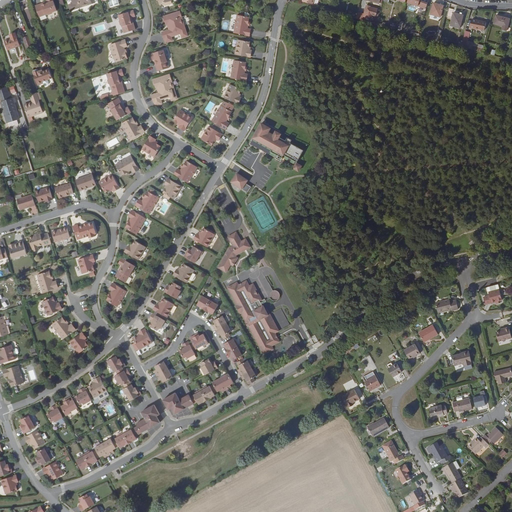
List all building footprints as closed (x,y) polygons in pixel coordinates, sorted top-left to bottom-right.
[(57,11),(52,0),(46,0),(48,3),(46,4),(46,3),(42,4),(35,6),(39,17),(47,15),(48,15),(51,14),(52,12),(57,11)] [(95,3),(93,0),(71,0),(73,4),(69,5),(70,11),(81,7),(81,6),(89,3),(89,5),(95,3)] [(426,8),(428,2),(420,1),(420,0),(408,0),(408,2),(426,8)] [(444,6),(433,3),(430,15),(440,18),(444,6)] [(358,13),(356,19),(362,20),(363,18),(365,19),(370,20),(371,16),(375,17),(377,10),(371,9),(371,7),(365,6),(363,14),(358,13)] [(135,16),(133,11),(118,15),(120,20),(119,22),(120,25),(121,26),(124,33),(135,30),(133,23),(132,23),(131,19),(130,19),(130,18),(135,16)] [(182,38),(187,36),(184,26),(183,26),(180,18),(181,17),(180,12),(163,17),(164,21),(165,21),(166,25),(169,24),(169,26),(168,27),(169,30),(162,32),(164,39),(166,43),(172,41),(171,37),(180,34),(182,38)] [(463,15),(453,13),(450,24),(460,27),(463,15)] [(510,19),(496,15),(493,24),(502,26),(501,30),(507,31),(510,19)] [(247,29),(248,26),(248,23),(249,17),(237,16),(237,19),(236,19),(235,25),(234,33),(250,36),(251,30),(247,29)] [(487,23),(471,19),(469,28),(484,32),(487,23)] [(470,32),(465,31),(460,46),(465,48),(470,32)] [(11,39),(7,40),(10,49),(20,46),(16,35),(10,37),(11,39)] [(33,49),(28,36),(23,38),(27,51),(33,49)] [(126,54),(125,51),(124,48),(127,46),(125,40),(110,45),(112,53),(114,58),(115,62),(127,59),(126,54)] [(252,51),(250,51),(249,50),(249,47),(250,42),(238,40),(235,55),(250,57),(252,51)] [(482,52),(483,45),(468,41),(467,48),(482,52)] [(50,49),(52,54),(60,51),(59,46),(50,49)] [(165,55),(163,50),(148,55),(150,61),(155,59),(156,60),(155,61),(156,65),(158,72),(169,68),(167,60),(167,59),(166,56),(165,55)] [(245,71),(245,68),(246,63),(234,60),(233,64),(232,70),(231,79),(246,81),(248,75),(244,74),(245,71)] [(42,82),(52,79),(48,69),(42,72),(42,70),(38,72),(38,71),(34,72),(33,73),(34,76),(37,86),(43,84),(42,82)] [(123,76),(122,69),(107,74),(108,79),(108,80),(109,84),(110,84),(112,92),(124,89),(121,82),(120,78),(118,79),(118,77),(123,76)] [(171,80),(169,75),(153,80),(154,84),(155,84),(156,88),(159,87),(159,89),(158,90),(159,93),(151,95),(154,102),(155,106),(162,104),(161,100),(170,97),(172,101),(177,99),(174,89),(172,89),(170,81),(171,80)] [(241,98),(239,97),(240,94),(239,94),(241,89),(230,85),(224,98),(238,104),(241,98)] [(7,88),(0,89),(0,100),(1,102),(8,100),(12,99),(10,91),(8,92),(7,88)] [(43,113),(39,101),(36,93),(29,96),(32,103),(23,105),(27,117),(30,116),(31,117),(43,113)] [(14,98),(12,99),(8,100),(10,107),(3,109),(7,124),(8,124),(17,121),(19,120),(13,103),(16,102),(14,98)] [(122,104),(118,98),(108,104),(112,111),(112,113),(113,116),(114,116),(117,120),(131,113),(128,107),(123,110),(122,109),(123,108),(121,105),(122,104)] [(8,100),(1,102),(3,109),(10,107),(8,100)] [(231,111),(234,106),(224,102),(219,109),(216,113),(216,114),(212,121),(225,130),(229,124),(226,122),(228,119),(230,116),(232,112),(231,111)] [(178,123),(177,124),(180,125),(180,126),(179,128),(184,131),(192,118),(180,110),(173,120),(178,123)] [(138,128),(137,125),(135,122),(133,117),(122,124),(124,127),(126,132),(127,132),(131,139),(145,132),(141,126),(138,128)] [(272,128),(262,122),(254,137),(251,143),(277,157),(276,158),(280,160),(283,154),(295,161),(292,167),(298,170),(302,164),(297,161),(303,149),(280,136),(282,133),(276,130),(274,133),(270,131),(272,128)] [(214,142),(215,142),(216,139),(217,140),(219,141),(222,135),(209,127),(201,139),(212,146),(214,142)] [(157,144),(157,143),(154,142),(155,141),(156,140),(150,136),(142,149),(155,157),(161,147),(157,144)] [(121,176),(126,173),(129,172),(131,170),(133,173),(139,170),(131,156),(124,160),(123,160),(119,163),(115,165),(121,176)] [(52,159),(34,165),(35,169),(53,163),(52,159)] [(184,165),(182,168),(181,171),(178,169),(174,175),(188,183),(192,176),(193,176),(195,171),(197,167),(187,161),(184,165)] [(248,180),(236,173),(231,181),(243,188),(248,180)] [(91,187),(96,185),(92,174),(76,180),(79,190),(84,188),(84,189),(88,187),(91,186),(91,187)] [(109,190),(110,191),(112,189),(113,190),(114,192),(120,188),(112,175),(99,182),(105,193),(109,190)] [(165,184),(166,185),(167,186),(165,188),(166,189),(163,193),(174,199),(182,187),(168,179),(165,184)] [(73,193),(70,183),(55,188),(59,199),(69,195),(73,193)] [(52,198),(49,188),(35,192),(38,202),(45,200),(45,202),(52,200),(52,198)] [(148,191),(146,196),(144,198),(142,201),(139,200),(136,205),(149,213),(154,206),(157,202),(157,201),(159,198),(148,191)] [(25,208),(35,205),(32,195),(16,199),(19,208),(25,206),(25,208)] [(132,218),(130,221),(128,224),(126,228),(136,234),(139,231),(142,226),(141,226),(146,219),(132,210),(129,216),(132,218)] [(96,233),(93,222),(79,227),(78,224),(73,226),(77,240),(89,236),(89,238),(95,236),(94,234),(96,233)] [(63,230),(63,228),(51,232),(54,242),(69,237),(66,228),(63,230)] [(201,233),(201,232),(199,235),(197,234),(194,239),(207,247),(215,235),(204,228),(201,233)] [(249,249),(251,247),(247,239),(242,242),(237,232),(229,237),(234,246),(230,248),(219,268),(227,272),(231,264),(234,266),(239,258),(236,256),(237,255),(249,249)] [(43,246),(51,243),(48,233),(40,235),(40,234),(38,234),(33,236),(28,238),(31,248),(32,248),(33,252),(38,250),(37,246),(43,244),(43,246)] [(17,242),(17,243),(17,244),(14,245),(14,244),(14,243),(8,245),(9,247),(8,247),(12,258),(26,254),(22,241),(17,242)] [(130,247),(128,246),(125,252),(138,260),(146,247),(135,241),(132,245),(130,247)] [(189,252),(187,251),(184,257),(195,263),(199,256),(200,257),(203,252),(194,247),(192,251),(190,250),(189,252)] [(93,266),(92,262),(93,262),(95,261),(93,255),(78,260),(82,274),(94,270),(93,266)] [(122,268),(122,267),(120,271),(119,270),(116,277),(126,282),(130,275),(131,275),(133,272),(132,271),(135,266),(121,258),(119,264),(123,266),(122,268)] [(179,271),(177,269),(173,275),(187,283),(194,270),(184,264),(181,268),(179,271)] [(51,279),(50,276),(49,271),(37,275),(38,278),(38,279),(40,284),(43,292),(58,287),(56,281),(52,282),(51,279)] [(272,346),(277,344),(275,340),(276,340),(273,334),(275,333),(279,331),(273,321),(272,321),(269,315),(264,306),(263,306),(261,301),(260,299),(252,303),(245,289),(250,286),(247,281),(239,285),(238,283),(228,288),(242,313),(264,355),(274,349),(272,346)] [(173,282),(171,286),(170,287),(169,287),(167,286),(164,291),(177,299),(181,291),(180,290),(181,287),(173,282)] [(112,291),(111,294),(109,296),(106,300),(117,307),(119,304),(120,303),(122,299),(122,298),(127,291),(113,283),(109,289),(112,291)] [(254,284),(250,286),(245,289),(252,303),(260,299),(261,301),(262,300),(254,284)] [(499,290),(489,292),(490,296),(483,298),(485,305),(495,302),(498,301),(502,300),(499,290)] [(204,297),(202,296),(197,305),(205,310),(211,299),(205,296),(204,297)] [(57,304),(55,301),(53,297),(42,302),(48,316),(62,309),(59,303),(58,304),(57,304)] [(153,309),(155,311),(159,313),(167,317),(174,305),(163,298),(161,302),(159,305),(157,304),(153,309)] [(205,310),(208,312),(209,312),(213,314),(218,305),(216,304),(217,302),(211,299),(205,310)] [(449,300),(435,303),(438,313),(451,310),(452,311),(458,310),(456,300),(450,302),(449,300)] [(161,328),(165,321),(157,316),(153,314),(153,313),(149,319),(151,320),(152,321),(152,323),(150,326),(157,330),(159,327),(161,328)] [(216,325),(214,327),(215,330),(227,324),(222,316),(213,321),(215,324),(216,325)] [(67,324),(65,321),(62,317),(52,324),(54,328),(58,332),(63,339),(76,330),(72,324),(69,326),(67,324)] [(227,324),(215,330),(217,333),(220,332),(220,334),(222,337),(229,333),(231,332),(227,324)] [(432,325),(418,333),(424,343),(438,335),(432,325)] [(509,327),(504,329),(504,330),(501,331),(496,332),(498,342),(511,338),(509,327)] [(139,332),(140,334),(140,335),(137,336),(138,336),(133,339),(139,350),(152,342),(145,329),(139,332)] [(86,343),(86,342),(84,339),(85,339),(86,338),(82,332),(70,342),(79,354),(89,346),(86,343)] [(196,335),(190,338),(193,343),(196,349),(203,345),(204,346),(209,344),(203,334),(200,337),(199,335),(196,336),(196,335)] [(228,353),(239,346),(236,341),(234,341),(233,339),(224,344),(228,353)] [(193,351),(190,345),(188,341),(182,345),(183,346),(184,348),(182,349),(179,351),(183,359),(187,357),(187,358),(195,354),(193,351)] [(414,344),(404,350),(409,360),(420,354),(414,344)] [(0,350),(1,353),(0,353),(1,356),(0,357),(0,356),(0,361),(1,364),(16,359),(14,355),(18,354),(19,352),(18,349),(16,348),(13,349),(11,345),(0,348),(0,350)] [(242,352),(239,346),(228,353),(230,356),(233,361),(242,355),(241,353),(242,352)] [(461,354),(451,356),(454,366),(463,364),(463,366),(471,364),(471,362),(468,351),(461,353),(461,354)] [(110,365),(114,372),(116,372),(122,368),(126,366),(122,360),(121,361),(120,359),(118,360),(116,356),(107,361),(109,366),(110,365)] [(205,375),(218,368),(215,362),(213,363),(212,364),(211,363),(209,359),(201,363),(203,366),(201,367),(205,375)] [(168,369),(164,361),(155,366),(156,369),(157,371),(155,372),(157,376),(168,369)] [(240,375),(252,369),(247,361),(245,362),(238,366),(240,369),(241,370),(239,372),(240,375)] [(397,364),(392,367),(388,369),(392,378),(401,372),(397,364)] [(8,376),(9,379),(10,382),(12,387),(24,383),(22,379),(23,379),(21,374),(18,365),(3,370),(5,377),(8,376)] [(511,374),(510,368),(494,372),(496,380),(497,379),(498,385),(506,383),(504,378),(511,375),(511,374)] [(123,385),(130,381),(128,378),(127,376),(129,375),(130,374),(127,369),(124,371),(117,374),(115,376),(119,384),(121,383),(122,386),(123,385)] [(173,377),(168,369),(157,376),(159,379),(161,378),(162,379),(163,382),(173,377)] [(247,382),(254,378),(256,377),(252,369),(240,375),(242,378),(245,377),(246,379),(247,382)] [(373,372),(362,378),(370,391),(380,386),(373,372)] [(233,383),(228,374),(220,378),(227,390),(230,388),(229,386),(230,385),(233,383)] [(107,390),(100,377),(94,380),(95,382),(92,384),(88,387),(94,397),(107,390)] [(227,390),(220,378),(212,383),(213,384),(217,391),(217,392),(221,390),(222,389),(223,392),(227,390)] [(134,388),(132,384),(125,388),(123,389),(125,394),(126,393),(130,401),(142,394),(138,388),(137,389),(136,387),(134,388)] [(201,389),(207,400),(215,395),(214,393),(210,386),(208,387),(207,386),(201,389)] [(91,400),(84,387),(79,390),(79,392),(80,394),(79,395),(75,397),(80,404),(83,403),(84,404),(91,400)] [(194,395),(197,402),(199,404),(203,402),(204,402),(207,400),(201,389),(195,393),(196,394),(194,395)] [(354,390),(341,397),(347,407),(347,406),(348,408),(353,406),(352,404),(359,399),(354,390)] [(479,392),(480,395),(473,397),(476,408),(487,405),(483,391),(479,392)] [(176,393),(163,400),(168,410),(172,408),(175,414),(196,403),(192,396),(191,397),(189,395),(180,400),(176,393)] [(77,408),(71,396),(65,400),(66,401),(64,402),(65,404),(61,406),(66,415),(71,413),(70,412),(77,408)] [(462,400),(457,401),(456,402),(452,403),(455,412),(459,411),(459,412),(472,409),(469,398),(462,400)] [(102,403),(109,416),(116,413),(110,399),(102,403)] [(63,417),(56,405),(50,408),(51,409),(52,411),(50,412),(47,414),(51,422),(54,420),(55,421),(63,417)] [(160,414),(154,405),(142,412),(145,418),(136,424),(138,426),(134,428),(137,435),(160,422),(157,416),(160,414)] [(439,416),(439,417),(443,416),(443,414),(447,414),(446,406),(441,407),(441,406),(428,409),(431,418),(439,416)] [(23,424),(21,425),(22,427),(20,427),(24,433),(35,427),(31,420),(32,419),(30,415),(20,420),(23,424)] [(384,418),(368,427),(373,437),(389,428),(384,418)] [(484,435),(481,438),(488,445),(491,441),(494,444),(503,435),(495,427),(486,437),(484,435)] [(137,439),(135,436),(131,429),(129,431),(128,430),(122,433),(128,443),(129,444),(132,442),(132,441),(137,439)] [(38,430),(25,437),(28,443),(29,442),(30,442),(32,445),(32,444),(35,449),(45,443),(38,430)] [(120,448),(128,443),(122,433),(117,436),(117,437),(115,438),(116,439),(119,446),(120,448)] [(486,448),(489,446),(488,445),(481,438),(479,440),(476,438),(467,447),(475,455),(484,446),(486,448)] [(103,443),(109,454),(113,453),(111,450),(113,449),(116,448),(112,441),(111,439),(103,443)] [(393,461),(395,464),(404,459),(402,456),(400,457),(397,453),(393,446),(390,442),(382,446),(391,462),(393,461)] [(95,447),(96,450),(100,457),(103,455),(105,454),(106,456),(109,454),(103,443),(95,447)] [(442,465),(452,459),(450,456),(447,457),(441,446),(439,448),(436,443),(426,449),(429,453),(431,452),(437,463),(440,462),(442,465)] [(45,447),(36,452),(38,456),(37,457),(38,459),(36,460),(40,466),(51,460),(50,459),(48,454),(47,452),(48,452),(45,447)] [(89,451),(84,454),(90,465),(98,460),(97,458),(93,452),(92,451),(90,452),(89,451)] [(499,455),(502,459),(507,454),(503,451),(499,455)] [(90,465),(84,454),(78,457),(79,459),(76,460),(81,469),(86,467),(90,465)] [(12,472),(10,465),(9,466),(8,464),(6,465),(5,460),(0,461),(0,475),(0,476),(12,472)] [(56,461),(42,469),(46,475),(47,474),(48,473),(50,476),(53,480),(63,474),(56,461)] [(461,480),(461,479),(453,463),(452,463),(444,468),(443,468),(450,481),(451,480),(453,484),(461,480)] [(406,471),(408,470),(406,465),(403,467),(403,466),(396,470),(403,484),(411,480),(407,473),(406,471)] [(16,475),(1,480),(6,494),(17,490),(16,485),(17,485),(16,482),(18,481),(16,475)] [(452,484),(450,485),(452,489),(453,489),(455,491),(459,498),(468,493),(461,480),(453,484),(452,484)] [(413,507),(415,510),(423,506),(424,505),(423,502),(424,501),(418,490),(409,495),(415,506),(413,507)] [(82,511),(94,504),(90,496),(88,497),(87,494),(79,498),(81,502),(82,503),(80,504),(79,505),(82,511)]
